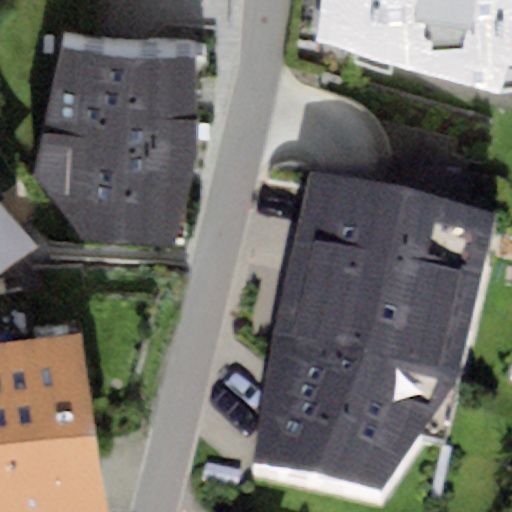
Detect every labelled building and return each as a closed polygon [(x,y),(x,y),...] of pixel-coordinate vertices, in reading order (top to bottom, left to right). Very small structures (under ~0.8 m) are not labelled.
[(511,0),(332,0),(326,34),(511,85),(511,0)] [(127,45),(80,43),(35,172),(83,240),(160,197),(189,119),(186,47),(127,45)] [(0,175),(0,274),(49,235),(0,175)] [(374,216),(320,203),(289,340),(257,474),(397,506),(415,426),(428,372),(469,382),(501,245),(374,216)] [(91,313),(0,326),(0,511),(63,511),(119,504),(91,313)]
